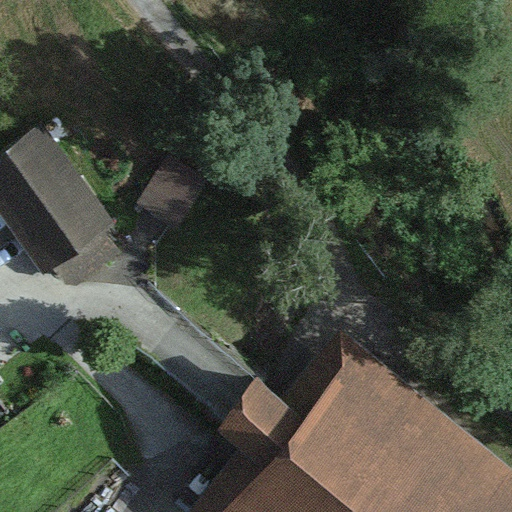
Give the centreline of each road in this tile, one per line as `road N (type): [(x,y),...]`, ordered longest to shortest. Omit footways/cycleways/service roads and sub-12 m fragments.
road 1 (track): [(309,271),(302,200),(267,152),(198,105),(145,0)]
road 2 (track): [(145,511),(187,438),(309,271)]
road 3 (track): [(511,409),(309,271)]
road 4 (track): [(0,299),(56,323),(187,438)]
